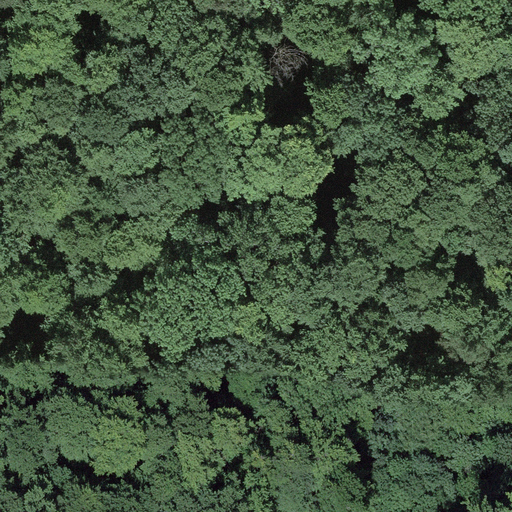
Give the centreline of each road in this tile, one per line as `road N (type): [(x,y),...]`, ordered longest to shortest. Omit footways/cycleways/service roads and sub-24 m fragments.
road 1 (track): [(0,211),(29,304),(57,341),(181,436),(289,470),(400,475),(511,445)]
road 2 (track): [(301,0),(146,190),(0,334)]
